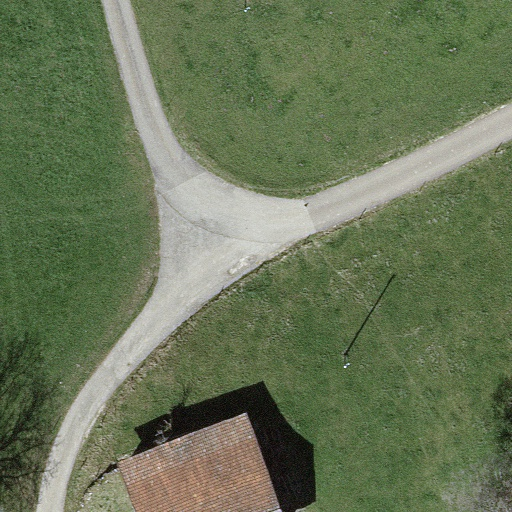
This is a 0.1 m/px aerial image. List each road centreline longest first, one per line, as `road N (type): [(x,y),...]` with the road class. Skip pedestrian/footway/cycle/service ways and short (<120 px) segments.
road 1 (unclassified): [(511,121),(222,265),(89,396),(61,453),(47,511)]
road 2 (track): [(115,0),(162,155),(222,265)]
